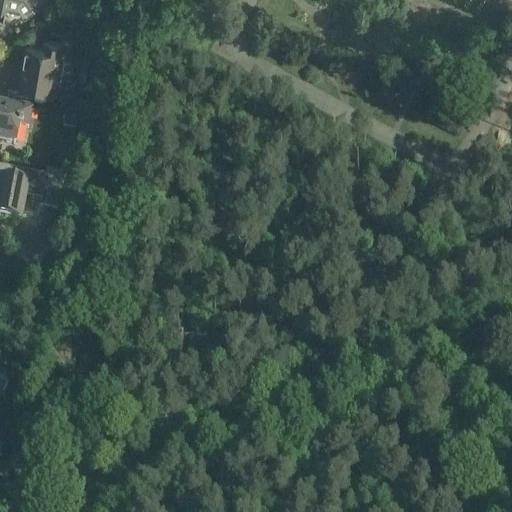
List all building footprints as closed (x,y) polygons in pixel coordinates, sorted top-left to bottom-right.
[(25,20),(36,12),(33,8),(44,0),(0,0),(0,19),(4,20),(7,8),(20,11),(25,20)] [(49,95),(52,95),(54,85),(60,83),(64,60),(60,56),(61,45),(45,42),(44,51),(27,47),(19,90),(34,92),(32,104),(47,107),(49,95)] [(65,109),(78,112),(81,98),(67,95),(65,109)] [(28,129),(32,108),(0,102),(0,142),(15,145),(18,128),(28,129)] [(78,115),(65,112),(62,130),(75,132),(78,115)] [(14,170),(11,181),(0,179),(0,216),(20,220),(25,198),(41,201),(39,208),(58,212),(64,174),(47,171),(46,176),(14,170)]
